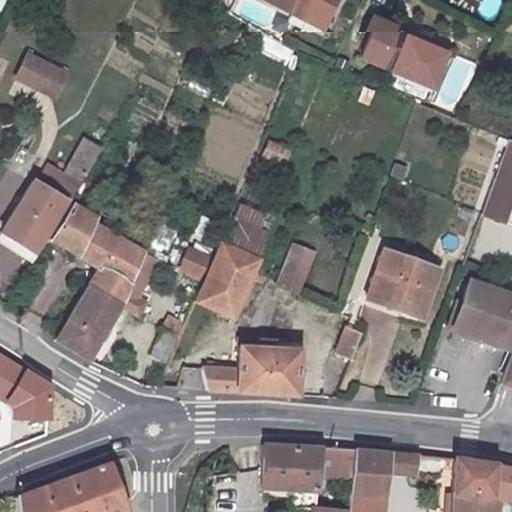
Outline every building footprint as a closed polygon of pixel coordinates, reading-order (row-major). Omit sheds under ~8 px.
[(263,0),(308,22),(311,15),(330,24),(341,0),(263,0)] [(308,22),(326,31),(330,24),(311,15),(308,22)] [(360,57),(429,85),(442,53),(405,37),(407,32),(376,19),(360,57)] [(442,53),(444,47),(407,32),(405,37),(442,53)] [(262,35),(255,48),(277,60),(284,47),(262,35)] [(63,75),(25,56),(14,77),(53,97),(63,75)] [(184,90),(205,97),(209,84),(188,78),(184,90)] [(294,152),(291,151),(295,139),(271,129),(259,157),(287,168),(294,152)] [(511,139),(510,139),(482,215),(511,225),(511,139)] [(67,202),(79,181),(97,150),(83,141),(62,176),(46,166),(36,182),(31,179),(1,231),(34,251),(63,201),(67,202)] [(97,267),(87,283),(56,335),(54,339),(86,359),(118,310),(137,321),(144,309),(133,303),(152,257),(127,242),(132,233),(120,226),(115,235),(93,223),(96,218),(70,203),(50,238),(97,267)] [(232,315),(258,256),(223,239),(197,299),(232,315)] [(191,280),(205,253),(185,243),(171,270),(191,280)] [(287,254),(306,263),(311,254),(291,245),(287,254)] [(422,317),(440,271),(387,251),(369,297),(422,317)] [(287,254),(274,284),(293,292),(306,263),(287,254)] [(511,296),(467,282),(454,323),(511,341),(511,296)] [(168,364),(175,348),(181,336),(164,327),(151,356),(168,364)] [(343,329),(334,354),(348,360),(358,336),(343,329)] [(239,341),(265,343),(265,336),(240,334),(239,341)] [(239,341),(236,368),(234,390),(297,393),(300,345),(265,343),(239,341)] [(511,347),(501,384),(511,387),(511,347)] [(23,353),(14,391),(38,397),(39,387),(54,376),(54,373),(23,353)] [(205,388),(234,390),(236,368),(199,366),(205,388)] [(36,416),(89,429),(95,398),(54,376),(39,387),(38,397),(36,416)] [(196,443),(155,443),(155,494),(189,495),(202,491),(202,480),(196,477),(196,443)] [(352,476),(355,449),(262,443),(259,486),(318,488),(319,474),(352,476)] [(411,460),(390,458),(387,452),(355,449),(352,476),(348,511),(382,511),(387,473),(438,476),(439,456),(418,454),(411,460)] [(494,464),(465,459),(454,458),(449,511),(489,511),(491,496),(494,464)] [(123,511),(127,511),(109,462),(16,496),(16,511),(123,511)] [(511,468),(494,464),(491,496),(511,499),(511,468)]
